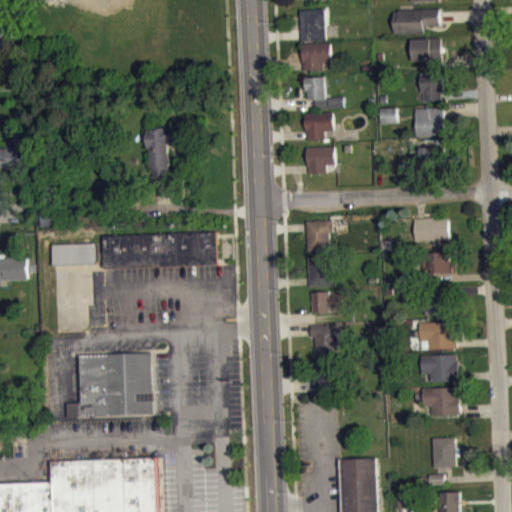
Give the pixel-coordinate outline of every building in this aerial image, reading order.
[(442,6),(443,14),(443,24),(432,25),(428,25),(428,30),(403,32),(402,29),(399,29),(398,11),(402,10),(402,9),(442,6)] [(302,9),(303,33),(304,40),(329,39),(328,8),(302,9)] [(0,51),(4,51),(4,37),(13,37),(13,16),(2,16),(0,16),(0,51)] [(414,39),(415,60),(428,59),(428,65),(445,64),(445,60),(444,38),(414,39)] [(304,43),(305,65),(305,69),(325,68),(325,62),(333,61),(332,42),(304,43)] [(425,100),(425,91),(422,91),(422,73),(441,72),(441,76),(444,76),(445,89),(442,89),(442,94),(442,100),(425,100)] [(306,75),(307,96),(310,96),(310,98),(318,98),(318,102),(318,107),(346,106),(345,95),(331,96),(331,97),(328,97),(327,74),(306,75)] [(382,107),(383,122),(399,121),(399,106),(382,107)] [(417,107),(418,136),(447,135),(446,112),(446,107),(417,107)] [(306,112),(306,131),(308,131),(308,135),(309,139),(312,139),(312,137),(326,137),(325,129),(335,129),(335,111),(306,112)] [(148,129),(148,147),(151,147),(151,166),(154,166),(154,181),(163,180),(171,180),(170,163),(172,163),(171,155),(169,155),(169,142),(174,142),(174,141),(177,140),(176,128),(169,128),(169,126),(155,126),(155,129),(148,129)] [(0,144),(0,165),(23,165),(27,165),(27,144),(0,144)] [(309,147),(310,165),(311,164),(311,168),(312,172),(329,171),(329,163),(337,163),(336,145),(309,147)] [(448,145),(449,169),(421,169),(421,158),(411,158),(410,152),(421,152),(421,146),(448,145)] [(418,218),(419,240),(451,239),(451,218),(438,218),(438,217),(418,218)] [(309,219),(309,226),(310,250),(336,249),(336,244),(332,244),(331,231),(335,231),(335,218),(309,219)] [(218,230),(220,262),(107,266),(106,234),(218,230)] [(98,242),(99,262),(56,264),(56,243),(98,242)] [(452,250),(453,271),(433,272),(432,251),(452,250)] [(0,284),(2,284),(2,278),(30,277),(30,256),(0,256),(0,284)] [(310,256),(310,280),(310,285),(338,285),(338,271),(333,271),(332,256),(310,256)] [(453,286),(453,289),(454,304),(452,304),(452,313),(427,314),(426,293),(435,293),(434,287),(453,286)] [(314,290),(314,310),(339,309),(342,309),(342,307),(351,307),(351,292),(342,293),(342,291),(332,292),(332,289),(314,290)] [(421,322),(421,348),(458,347),(458,342),(457,320),(421,322)] [(312,324),(312,330),(312,336),(317,336),(318,352),(340,352),(339,339),(344,338),(344,330),(339,330),(339,323),(312,324)] [(153,351),(156,411),(85,414),(83,354),(153,351)] [(423,354),(423,372),(432,372),(432,380),(456,380),(456,381),(460,381),(460,374),(459,360),(457,360),(457,353),(423,354)] [(319,357),(319,375),(315,376),(315,381),(316,386),(341,385),(340,357),(319,357)] [(424,387),(424,404),(432,404),(433,413),(461,412),(460,407),(460,386),(424,387)] [(436,436),(437,466),(458,465),(458,455),(463,455),(463,445),(458,446),(458,436),(436,436)] [(0,511),(0,482),(55,481),(55,460),(159,457),(160,511),(0,511)] [(342,459),(344,511),(379,511),(377,457),(342,459)] [(430,473),(430,483),(446,483),(446,478),(446,472),(430,473)] [(446,491),(446,480),(430,480),(431,491),(446,491)] [(462,490),(462,511),(441,511),(441,490),(462,490)] [(398,491),(398,507),(415,507),(415,491),(398,491)]
